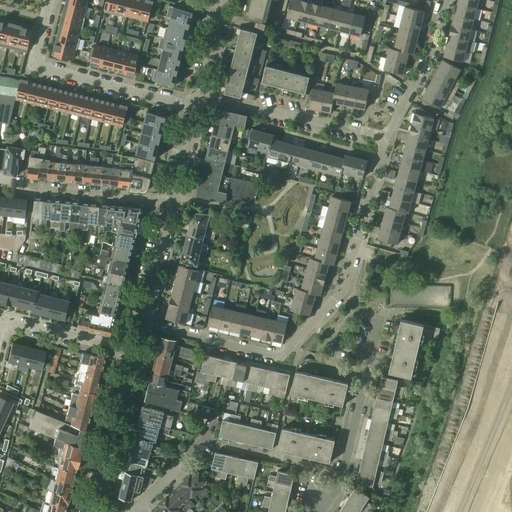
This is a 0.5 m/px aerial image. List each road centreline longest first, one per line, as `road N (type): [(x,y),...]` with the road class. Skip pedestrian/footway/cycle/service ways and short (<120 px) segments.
road 1 (residential): [(290,346),(345,282),(386,136)]
road 2 (residential): [(195,110),(37,66),(49,0)]
road 3 (residential): [(386,136),(200,93)]
road 4 (residential): [(0,182),(171,200)]
road 5 (residential): [(92,511),(131,351)]
road 6 (residential): [(290,346),(276,356),(140,320)]
road 7 (residential): [(386,136),(436,40),(446,0)]
road 8 (residential): [(319,511),(342,474),(364,377)]
road 9 (residential): [(131,351),(3,319)]
road 10 (residential): [(140,320),(171,200)]
